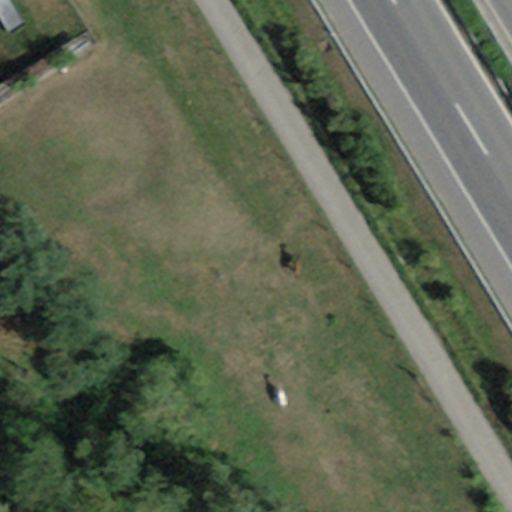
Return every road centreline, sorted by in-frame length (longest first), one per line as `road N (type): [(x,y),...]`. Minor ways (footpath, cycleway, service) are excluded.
road 1 (unclassified): [(207,0),(511,506)]
road 2 (motorway): [(379,0),(511,214)]
